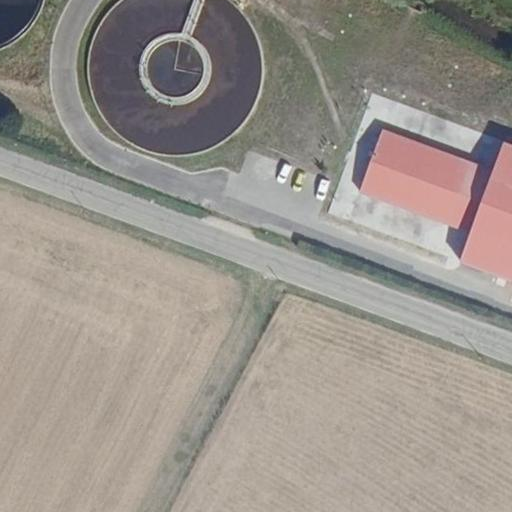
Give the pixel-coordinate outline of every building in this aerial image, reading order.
[(0,0),(0,37),(5,35),(13,30),(18,26),(22,22),(28,14),(32,9),(35,4),(36,0),(0,0)] [(110,0),(108,3),(103,7),(99,11),(95,16),(92,21),(89,26),(86,31),(83,37),(81,43),(80,49),(79,54),(78,60),(77,66),(77,72),(78,78),(79,84),(80,90),(81,96),(83,102),(86,107),(89,113),(92,118),(95,123),(99,128),(103,132),(108,136),(112,140),(117,143),(122,147),(128,149),(133,152),(139,154),(145,155),(151,157),(157,158),(163,158),(169,158),(175,158),(181,157),(187,156),(192,154),(198,152),(204,150),(209,147),(214,144),(219,140),(224,136),(228,132),(232,128),(236,123),(240,118),(243,113),(246,108),(248,102),(250,97),(252,91),(253,85),(254,79),(254,73),(254,67),(254,61),(253,55),(252,49),(251,43),(249,37),(243,27),(240,21),(237,16),(233,12),(229,7),(225,3),(220,0),(110,0)] [(511,190),(509,197),(500,193),(506,179),(406,136),(379,197),(480,241),(486,225),(495,229),(489,245),(477,273),(511,287),(511,190)] [(511,181),(506,179),(500,193),(509,197),(511,190),(511,181)] [(480,241),(489,245),(495,229),(486,225),(480,241)]
